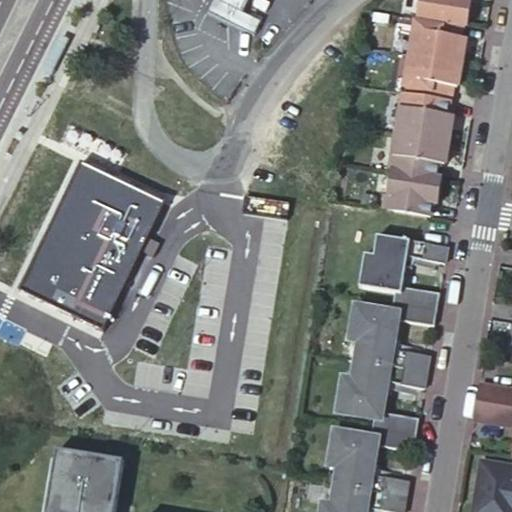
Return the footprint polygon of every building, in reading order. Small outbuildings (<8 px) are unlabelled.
[(464,28),(469,28),(473,5),(467,4),(467,0),(420,0),(418,20),(423,21),(464,28)] [(412,58),(463,66),(467,42),(462,42),(464,28),(423,21),(422,28),(417,27),(412,58)] [(463,66),(412,58),(407,91),(414,93),(413,98),(451,104),(454,89),(459,91),(463,66)] [(399,135),(450,143),(454,119),(449,119),(451,104),(413,98),(412,105),(404,104),(399,135)] [(450,143),(399,135),(394,166),(403,168),(402,175),(439,181),(441,167),(447,168),(450,143)] [(402,175),(393,173),(387,205),(397,207),(396,214),(432,220),(435,206),(440,207),(444,183),(439,181),(402,175)] [(378,238),(375,258),(366,256),(360,289),(396,295),(394,305),(438,313),(440,296),(403,290),(408,260),(445,266),(448,250),(378,238)] [(438,313),(394,305),(392,315),(357,309),(351,342),(360,343),(357,363),(427,375),(430,359),(393,353),(398,323),(435,329),(438,313)] [(427,375),(357,363),(354,383),(345,381),(339,414),(375,420),(373,431),(417,438),(420,421),(382,415),(387,385),(424,391),(427,375)] [(478,392),(475,410),(511,416),(511,402),(507,402),(508,397),(478,392)] [(511,416),(475,410),(472,429),(502,433),(503,429),(511,430),(511,450),(510,465),(511,464),(511,416)] [(417,438),(373,431),(372,441),(336,435),(330,467),(339,469),(336,488),(406,500),(409,484),(372,478),(377,448),(414,454),(417,438)] [(43,511),(112,511),(124,452),(57,440),(43,511)] [(511,511),(511,475),(480,471),(473,511),(511,511)] [(404,511),(406,500),(336,488),(333,508),(324,507),(322,511),(366,511),(367,511),(375,511),(404,511)]
